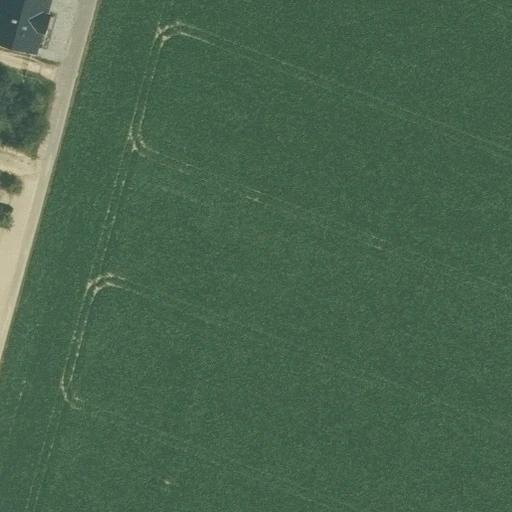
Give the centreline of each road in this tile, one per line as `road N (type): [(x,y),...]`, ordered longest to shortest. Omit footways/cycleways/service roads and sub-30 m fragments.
road 1 (track): [(52,143),(0,336)]
road 2 (unclassified): [(92,0),(52,143)]
